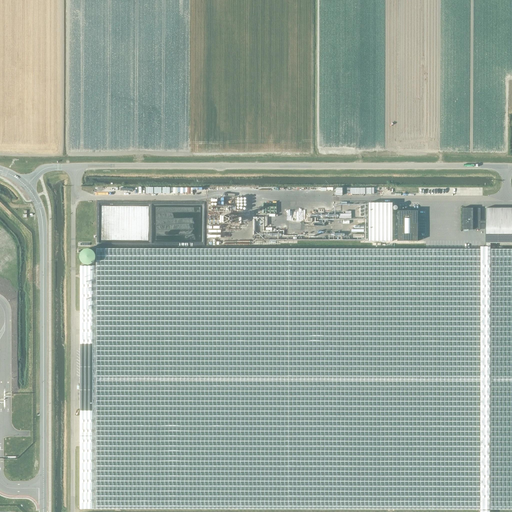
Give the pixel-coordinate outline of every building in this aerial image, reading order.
[(368,241),(392,241),(392,204),(369,205),(368,241)] [(472,208),(462,208),(462,230),(480,230),(480,224),(485,224),(485,247),(490,247),(490,243),(505,243),(511,243),(511,208),(485,208),(485,221),(480,221),(480,208),(475,208),(472,208)] [(418,211),(398,211),(397,241),(418,241),(418,211)] [(511,249),(490,250),(490,247),(485,247),(480,247),(480,250),(426,249),(96,249),(96,266),(80,266),(80,267),(80,509),(480,509),(480,511),(490,511),(490,509),(511,509),(511,249)] [(89,265),(90,265),(91,265),(91,264),(92,264),(93,264),(93,263),(94,263),(94,262),(95,262),(95,261),(96,260),(96,259),(96,258),(96,257),(96,256),(96,255),(96,254),(95,254),(95,253),(95,252),(94,252),(94,251),(93,251),(93,250),(92,250),(91,250),(91,249),(90,249),(89,249),(88,249),(87,249),(86,249),(86,250),(85,250),(84,250),(84,251),(83,251),(82,252),(82,253),(81,253),(81,254),(81,255),(80,255),(80,256),(80,257),(80,258),(80,259),(81,259),(81,260),(81,261),(82,262),(82,263),(83,263),(84,264),(85,264),(85,265),(86,265),(87,265),(88,265),(89,265)]
